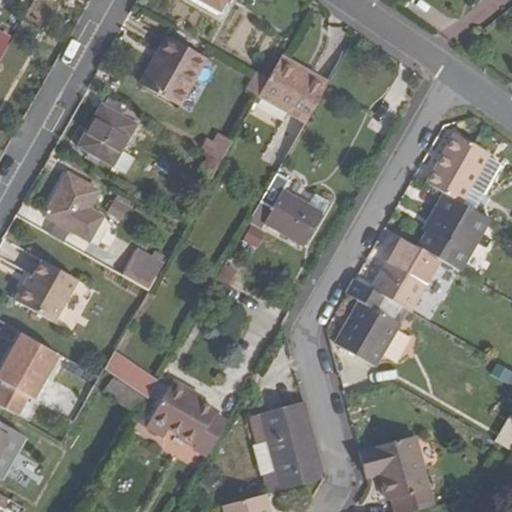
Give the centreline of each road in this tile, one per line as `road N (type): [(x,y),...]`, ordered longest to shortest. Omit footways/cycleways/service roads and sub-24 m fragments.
road 1 (residential): [(317,511),(336,477),(300,323),(446,80)]
road 2 (residential): [(108,0),(0,195)]
road 3 (residential): [(329,0),(446,80)]
